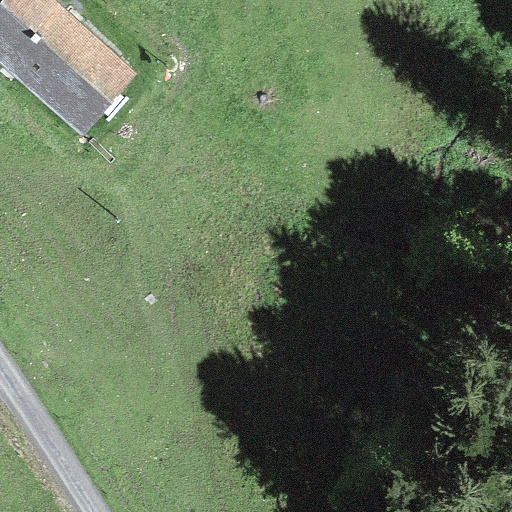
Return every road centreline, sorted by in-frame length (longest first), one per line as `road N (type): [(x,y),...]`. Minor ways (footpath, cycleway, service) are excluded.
road 1 (track): [(511,196),(286,193),(152,44),(84,0)]
road 2 (track): [(91,511),(0,376)]
